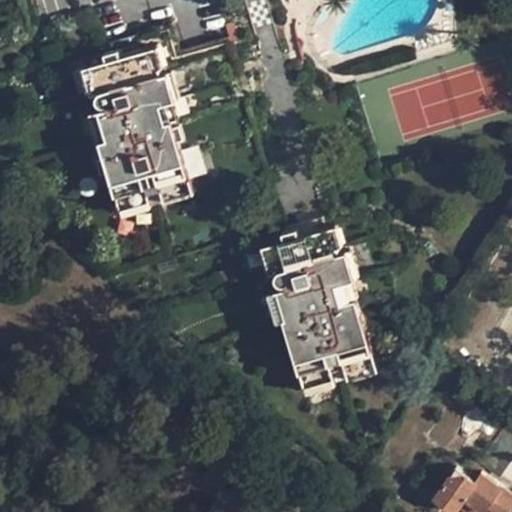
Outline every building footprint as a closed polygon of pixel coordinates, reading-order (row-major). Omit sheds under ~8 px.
[(101,45),(105,59),(141,49),(137,34),(101,45)] [(101,139),(122,214),(153,205),(149,191),(162,187),(166,201),(195,192),(167,98),(177,96),(169,69),(165,70),(157,44),(141,49),(105,59),(85,65),(93,91),(100,89),(99,93),(99,95),(99,97),(101,100),(102,101),(106,102),(107,105),(100,107),(108,137),(101,139)] [(283,227),(286,238),(332,224),(329,213),(283,227)] [(286,238),(265,245),(272,271),(282,268),(283,269),(281,271),(280,272),(279,274),(280,277),(280,279),(282,280),(284,281),(286,281),(288,282),(289,285),(281,288),(288,315),(286,316),(308,392),(336,383),(332,369),(345,365),(349,379),(378,369),(351,277),(356,276),(347,248),(345,248),(337,222),(332,224),(286,238)] [(496,475),(511,452),(511,419),(511,418),(479,463),(496,475)] [(477,479),(457,463),(433,496),(455,511),(459,505),(466,497),(484,510),(482,511),(506,511),(511,504),(511,491),(483,471),(477,479)] [(482,511),(484,510),(466,497),(459,505),(468,511),(482,511)]
